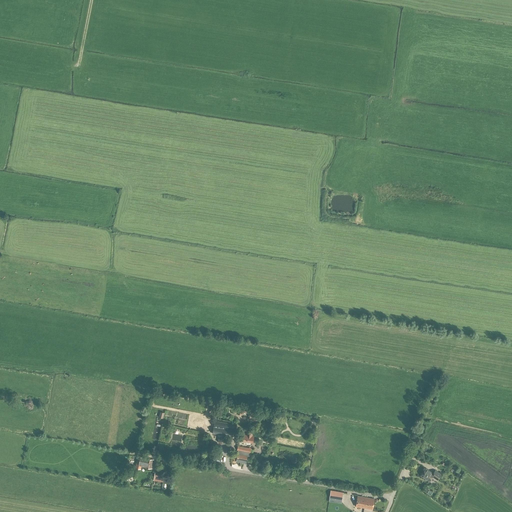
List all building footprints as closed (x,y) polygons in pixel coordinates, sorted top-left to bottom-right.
[(254,407),(238,404),(236,414),(243,415),(243,412),(250,414),(249,420),(262,422),(264,410),(254,408),(254,407)] [(234,425),(215,421),(213,434),(218,434),(219,437),(218,441),(221,445),(226,443),(226,439),(223,436),(223,435),(232,437),(234,425)] [(247,442),(247,443),(247,444),(250,444),(251,443),(253,443),(254,436),(254,433),(253,433),(253,431),(247,430),(247,435),(243,434),(242,441),(247,442)] [(144,467),(153,468),(154,459),(146,458),(145,460),(143,460),(142,465),(144,466),(144,467)] [(433,473),(426,468),(421,475),(429,480),(431,476),(437,480),(441,475),(435,471),(433,473)] [(168,473),(155,471),(154,480),(155,480),(154,481),(155,481),(156,481),(166,482),(168,473)] [(342,500),(343,492),(331,490),(330,497),(342,500)] [(373,509),(374,499),(357,496),(355,506),(373,509)]
